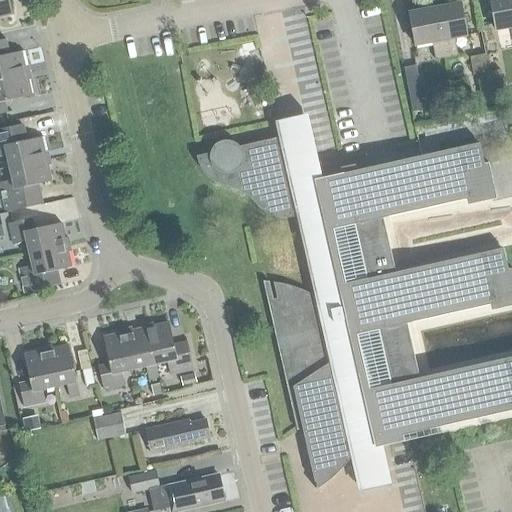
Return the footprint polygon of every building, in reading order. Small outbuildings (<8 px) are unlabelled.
[(0,0),(0,18),(10,16),(5,0),(0,0)] [(511,0),(488,0),(494,32),(511,28),(511,32),(511,0)] [(434,10),(444,60),(457,57),(454,39),(466,37),(459,5),(434,10)] [(444,60),(434,10),(408,15),(414,47),(432,44),(435,61),(444,60)] [(0,80),(29,74),(23,52),(21,52),(8,55),(4,40),(0,41),(0,80)] [(473,77),(476,76),(481,100),(492,98),(488,74),(484,55),(469,58),(473,77)] [(415,67),(404,69),(412,113),(424,111),(415,67)] [(499,71),(488,74),(492,98),(504,96),(499,71)] [(30,80),(29,74),(0,80),(0,115),(6,114),(3,103),(31,96),(28,81),(30,80)] [(286,286),(272,283),(276,300),(272,300),(292,388),(288,391),(295,423),(300,422),(300,425),(315,491),(329,481),(342,469),(352,455),(348,437),(363,433),(379,430),(381,441),(511,411),(511,358),(418,380),(406,325),(505,303),(503,294),(511,292),(511,291),(508,272),(503,250),(394,274),(382,220),(481,197),(479,189),(488,187),(483,165),(479,145),(346,175),(348,186),(323,192),(306,116),(276,122),(280,138),(236,148),(234,146),(231,144),(224,142),(217,144),(212,148),(208,154),(194,157),(197,166),(202,173),(208,180),(216,184),(220,186),(227,188),(238,192),(248,198),(255,207),(263,213),(273,217),(283,219),(293,217),(298,216),(316,294),(311,295),(299,290),(286,286)] [(24,125),(0,130),(0,158),(5,157),(8,169),(48,160),(43,138),(27,141),(24,125)] [(48,160),(8,169),(11,181),(0,183),(0,187),(6,214),(43,205),(38,184),(51,182),(47,167),(50,167),(48,160)] [(25,242),(28,255),(68,246),(67,239),(64,239),(61,224),(33,231),(31,220),(9,225),(13,245),(25,242)] [(68,246),(28,255),(30,267),(18,270),(23,294),(59,286),(56,271),(71,268),(67,253),(70,253),(68,246)] [(146,328),(155,366),(167,363),(170,376),(194,371),(188,343),(173,346),(168,324),(153,327),(152,324),(145,326),(146,328)] [(131,329),(124,330),(133,371),(145,368),(147,381),(157,378),(155,366),(146,328),(132,331),(131,329)] [(133,371),(124,330),(118,332),(118,334),(103,338),(109,365),(98,367),(103,390),(124,385),(121,373),(133,371)] [(51,346),(45,347),(54,388),(66,386),(68,398),(78,396),(66,345),(52,349),(51,346)] [(54,388),(45,347),(38,349),(39,352),(23,356),(29,383),(18,386),(23,407),(44,402),(41,391),(54,388)] [(90,369),(82,371),(85,388),(94,386),(90,369)] [(180,379),(182,387),(195,384),(194,376),(180,379)] [(158,386),(150,388),(152,398),(160,397),(158,386)] [(93,421),(99,442),(125,435),(120,414),(93,421)] [(25,421),(27,432),(39,429),(37,418),(25,421)] [(146,431),(151,456),(187,448),(187,444),(209,439),(205,421),(188,425),(187,421),(146,431)] [(348,437),(352,455),(359,487),(373,484),(390,480),(383,449),(381,441),(379,430),(363,433),(348,437)] [(167,502),(169,511),(183,511),(226,502),(219,474),(159,487),(155,472),(128,478),(132,493),(151,489),(154,505),(167,502)] [(4,497),(0,498),(0,511),(15,511),(11,495),(4,497)]
